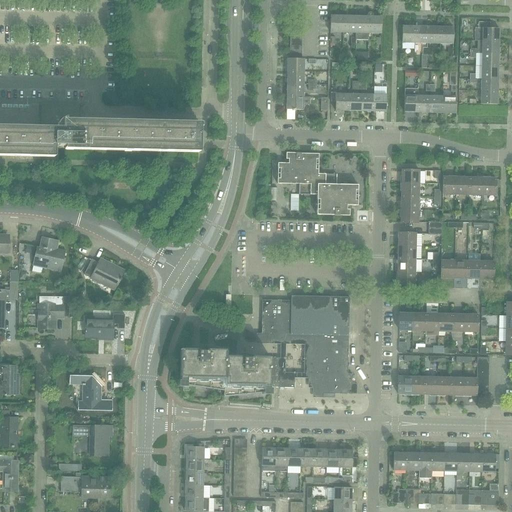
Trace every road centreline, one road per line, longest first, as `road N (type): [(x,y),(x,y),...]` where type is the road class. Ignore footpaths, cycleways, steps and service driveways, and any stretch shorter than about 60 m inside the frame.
road 1 (residential): [(373,423),(379,137)]
road 2 (residential): [(133,362),(43,362),(37,511)]
road 3 (tertiary): [(145,418),(373,423)]
road 4 (residential): [(210,114),(0,108)]
road 5 (tertiary): [(373,423),(511,426)]
road 6 (residential): [(379,137),(511,162)]
road 7 (residential): [(261,133),(263,0)]
road 8 (tertiary): [(190,278),(219,226),(233,163)]
